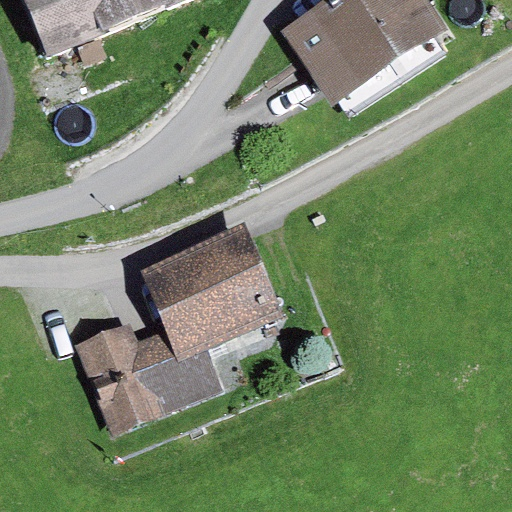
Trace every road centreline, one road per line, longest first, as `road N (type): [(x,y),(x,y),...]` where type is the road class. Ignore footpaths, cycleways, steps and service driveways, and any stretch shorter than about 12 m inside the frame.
road 1 (unclassified): [(0,271),(96,269),(160,256),(277,203),(511,69)]
road 2 (unclassified): [(0,221),(107,190),(229,82),(274,0)]
